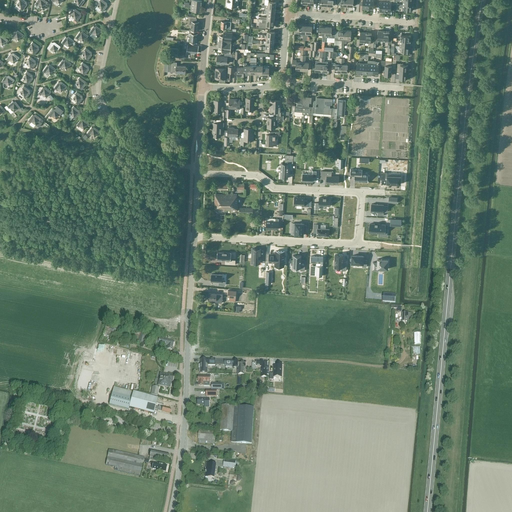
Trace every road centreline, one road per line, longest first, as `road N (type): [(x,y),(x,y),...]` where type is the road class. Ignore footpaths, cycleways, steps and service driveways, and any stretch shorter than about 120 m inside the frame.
road 1 (primary): [(427,511),(481,0)]
road 2 (residential): [(198,173),(257,175),(275,188),(362,192)]
road 3 (residential): [(194,236),(359,245)]
road 4 (track): [(282,359),(386,366),(405,353),(400,324)]
road 5 (tertiary): [(171,511),(187,356)]
road 6 (residential): [(415,22),(287,13)]
road 7 (residential): [(402,88),(281,80)]
road 8 (tertiary): [(187,356),(194,236)]
